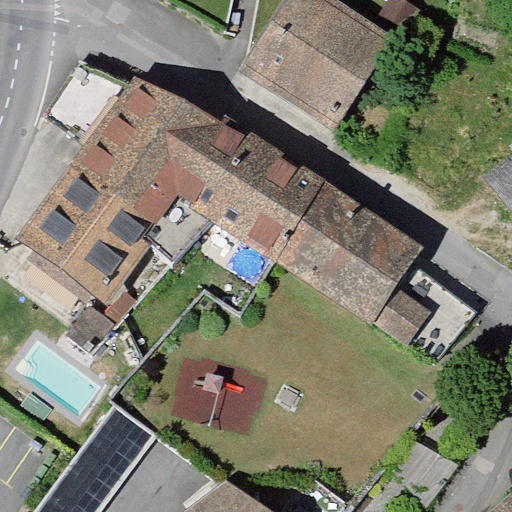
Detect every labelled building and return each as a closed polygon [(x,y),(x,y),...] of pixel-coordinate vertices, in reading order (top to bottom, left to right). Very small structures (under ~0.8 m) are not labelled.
[(331,0),(282,0),(231,78),(327,141),(393,40),(331,0)] [(123,51),(10,215),(118,289),(181,197),(424,365),(474,292),(217,116),(123,51)] [(511,149),(481,179),(511,212),(511,149)] [(117,409),(40,511),(104,511),(158,440),(117,409)] [(427,511),(460,468),(415,435),(382,480),(426,511),(427,511)] [(279,511),(351,511),(353,510),(308,475),(279,511)] [(269,511),(230,482),(188,511),(269,511)] [(511,511),(511,501),(497,511),(511,511)]
